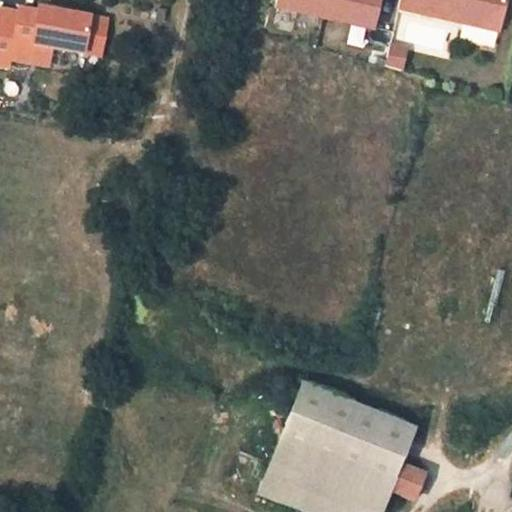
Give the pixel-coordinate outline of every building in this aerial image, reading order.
[(278,0),(276,11),(373,32),(379,0),(278,0)] [(398,0),(397,8),(497,31),(503,0),(398,0)] [(37,11),(18,7),(9,58),(28,61),(31,50),(50,53),(51,46),(82,52),(89,16),(37,7),(37,11)] [(388,42),(384,66),(402,69),(407,46),(388,42)] [(28,61),(48,65),(50,53),(31,50),(28,61)] [(411,429),(300,384),(257,493),(304,511),(378,511),(387,490),(397,465),(411,429)] [(421,475),(397,465),(387,490),(411,499),(421,475)]
